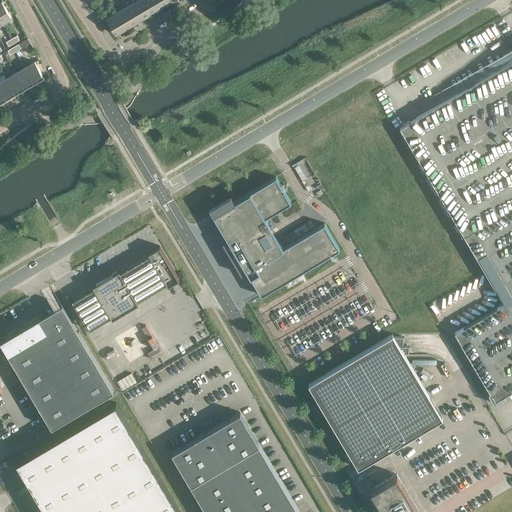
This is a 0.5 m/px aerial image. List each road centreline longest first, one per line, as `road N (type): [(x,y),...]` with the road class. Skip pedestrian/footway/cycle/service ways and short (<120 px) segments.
road 1 (unclassified): [(0,291),(485,0)]
road 2 (residential): [(222,0),(139,50),(121,52),(101,40),(76,0)]
road 3 (residential): [(0,126),(62,84),(21,0)]
